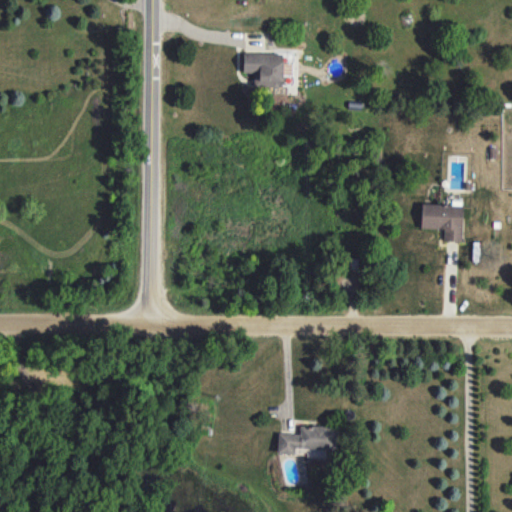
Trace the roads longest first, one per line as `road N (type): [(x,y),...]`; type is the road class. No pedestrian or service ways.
road 1 (residential): [(511,328),(0,322)]
road 2 (residential): [(150,0),(148,325)]
